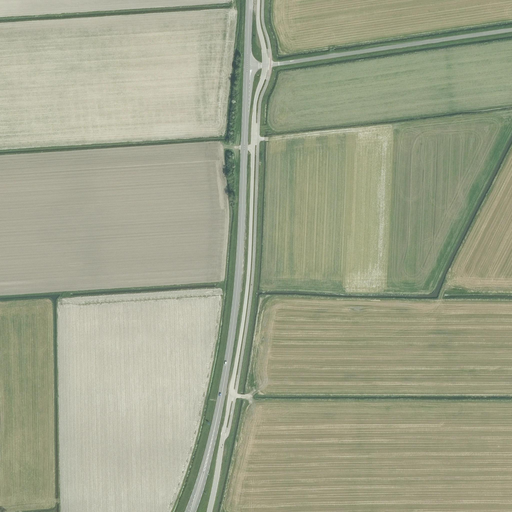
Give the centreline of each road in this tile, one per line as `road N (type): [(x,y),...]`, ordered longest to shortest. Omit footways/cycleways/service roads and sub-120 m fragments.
road 1 (unclassified): [(209,511),(243,319),(254,103),(265,65)]
road 2 (primary): [(214,429),(235,308),(246,65)]
road 3 (unclassified): [(511,30),(270,64)]
